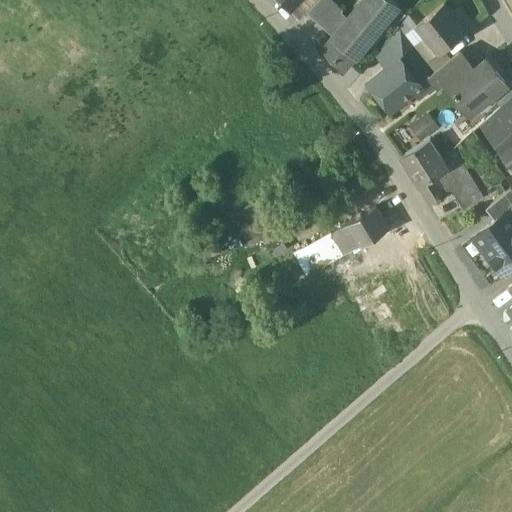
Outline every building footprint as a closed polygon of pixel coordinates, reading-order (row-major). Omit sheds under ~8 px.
[(297,0),(281,0),(289,9),(297,0)] [(297,0),(289,9),(298,19),(306,10),(315,0),(297,0)] [(342,9),(332,0),(315,0),(306,10),(325,28),(342,9)] [(332,35),(322,47),(343,71),(398,5),(391,0),(361,0),(349,15),(332,35)] [(466,28),(444,1),(417,23),(417,24),(437,51),(466,28)] [(349,15),(342,9),(325,28),(332,35),(349,15)] [(417,24),(405,33),(414,43),(427,60),(437,51),(417,24)] [(399,25),(376,52),(387,66),(387,67),(399,57),(398,55),(414,43),(405,33),(399,25)] [(485,57),(473,67),(459,49),(435,69),(429,74),(438,84),(444,80),(470,112),(506,82),(485,57)] [(399,57),(387,67),(387,66),(369,80),(390,108),(413,90),(414,89),(413,87),(420,82),(419,82),(399,57)] [(429,74),(419,82),(420,82),(413,87),(414,89),(413,90),(420,98),(438,84),(429,74)] [(511,96),(511,95),(484,119),(492,128),(511,110),(511,96)] [(511,110),(492,128),(489,131),(503,147),(501,148),(501,149),(511,139),(511,110)] [(417,131),(437,125),(433,112),(413,118),(417,131)] [(424,140),(401,155),(419,184),(435,174),(448,166),(429,137),(424,140)] [(511,139),(501,149),(511,161),(511,139)] [(448,166),(435,174),(446,193),(451,190),(462,209),(483,196),(460,159),(448,166)] [(435,174),(419,184),(430,203),(446,193),(435,174)] [(496,219),(507,210),(511,206),(511,190),(510,187),(487,207),(496,219)] [(374,206),(347,223),(359,244),(387,227),(374,206)] [(511,216),(507,210),(496,219),(474,234),(503,275),(511,268),(511,216)] [(346,221),(331,232),(343,253),(359,244),(347,223),(346,221)] [(387,227),(359,244),(371,264),(401,247),(387,227)] [(343,253),(331,232),(294,251),(306,274),(343,253)] [(359,244),(343,253),(356,274),(371,264),(359,244)]
